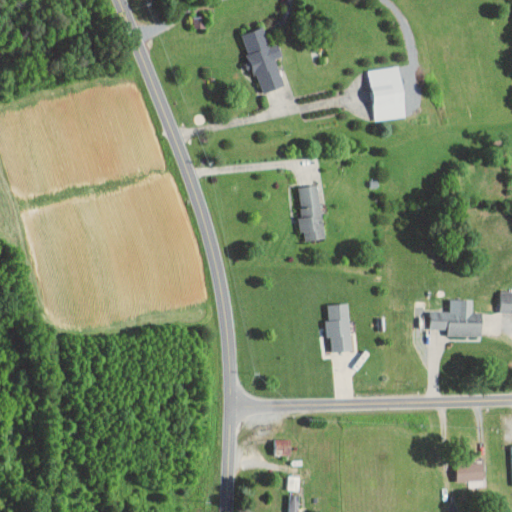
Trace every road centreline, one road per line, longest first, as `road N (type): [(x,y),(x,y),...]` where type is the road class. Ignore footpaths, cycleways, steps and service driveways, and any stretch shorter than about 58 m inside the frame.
road 1 (residential): [(227,511),(231,406),(217,268),(191,177),(119,0)]
road 2 (residential): [(511,398),(231,406)]
